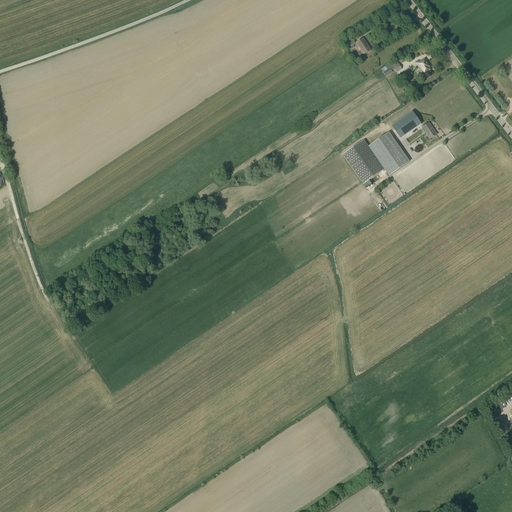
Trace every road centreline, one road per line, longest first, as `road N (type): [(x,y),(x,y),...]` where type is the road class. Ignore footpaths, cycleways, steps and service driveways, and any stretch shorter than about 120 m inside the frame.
road 1 (tertiary): [(511,133),(409,0)]
road 2 (track): [(52,307),(0,160)]
